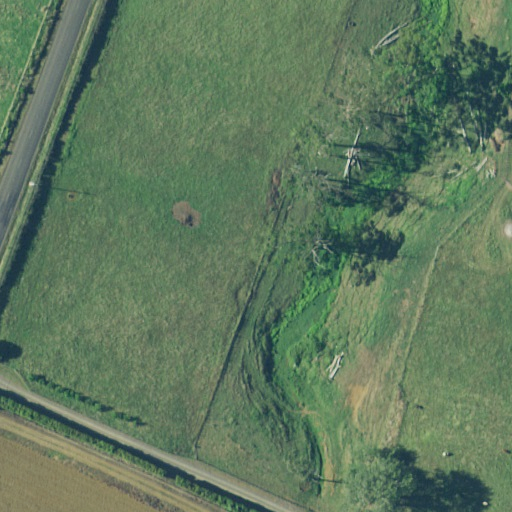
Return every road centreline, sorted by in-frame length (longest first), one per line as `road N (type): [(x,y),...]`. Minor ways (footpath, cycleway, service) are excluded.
road 1 (unknown): [(0,394),(251,511)]
road 2 (tertiary): [(0,216),(80,0)]
